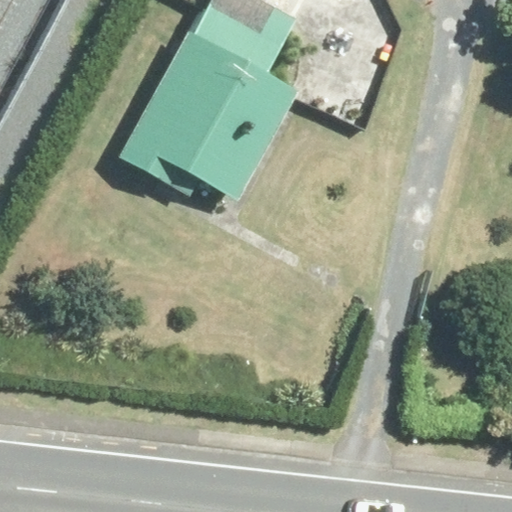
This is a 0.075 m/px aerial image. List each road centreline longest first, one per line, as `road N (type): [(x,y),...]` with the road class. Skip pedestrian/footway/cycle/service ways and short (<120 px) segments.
road 1 (secondary): [(511,109),(382,57),(85,8),(0,2)]
road 2 (secondary): [(0,486),(219,511)]
